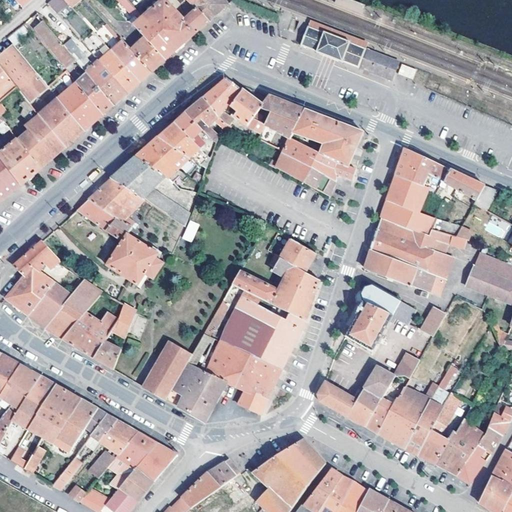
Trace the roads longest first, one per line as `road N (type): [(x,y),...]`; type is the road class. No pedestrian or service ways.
road 1 (residential): [(291,413),(306,394),(392,134)]
road 2 (residential): [(0,244),(210,63)]
road 3 (residential): [(0,323),(186,431),(217,436)]
road 4 (residential): [(291,413),(463,511)]
road 5 (residential): [(392,134),(210,63)]
road 6 (residential): [(511,184),(392,134)]
